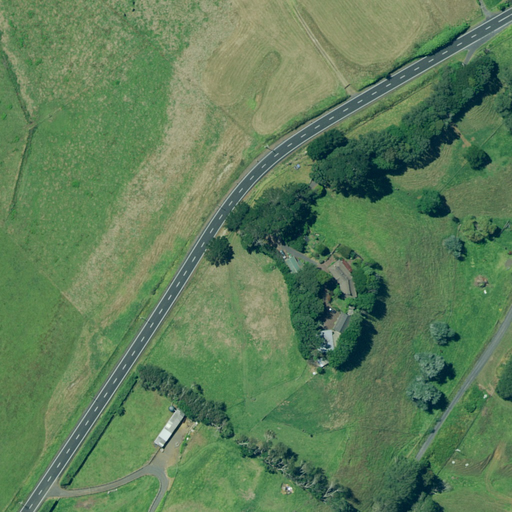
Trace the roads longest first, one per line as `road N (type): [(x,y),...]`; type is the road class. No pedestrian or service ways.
road 1 (unclassified): [(511,18),(280,152),(238,185),(19,511)]
road 2 (unclassified): [(511,290),(372,511)]
